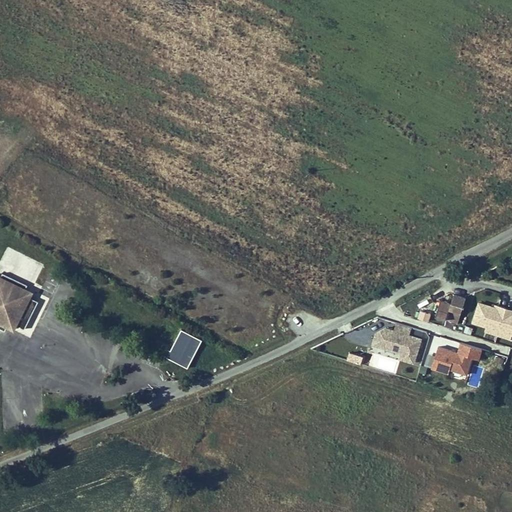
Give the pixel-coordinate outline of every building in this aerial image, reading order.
[(36,321),(41,311),(38,310),(41,302),(44,304),(49,293),(39,288),(41,283),(36,281),(39,274),(15,263),(12,269),(6,266),(3,271),(0,269),(0,315),(16,324),(18,319),(24,322),(26,317),(36,321)] [(454,319),(456,316),(462,295),(451,291),(447,302),(438,299),(434,313),(454,319)] [(498,300),(497,303),(493,302),(478,297),(472,317),(486,321),(498,325),(510,328),(511,328),(511,307),(511,308),(511,307),(511,303),(505,302),(498,300)] [(425,305),(429,310),(436,305),(432,300),(425,305)] [(419,318),(429,320),(431,311),(420,309),(419,318)] [(485,327),(496,330),(508,334),(510,328),(498,325),(486,321),(485,327)] [(410,327),(396,323),(394,331),(387,328),(376,334),(372,346),(402,355),(401,359),(414,363),(421,339),(408,335),(410,327)] [(188,366),(201,337),(180,328),(167,357),(188,366)] [(478,359),(481,349),(461,344),(458,353),(439,348),(432,369),(449,374),(450,370),(466,375),(472,357),(478,359)] [(347,360),(361,364),(364,355),(350,350),(347,360)] [(393,371),(396,362),(378,358),(376,367),(393,371)]
